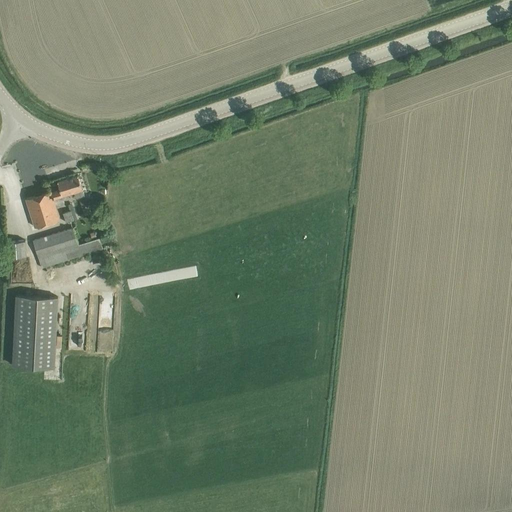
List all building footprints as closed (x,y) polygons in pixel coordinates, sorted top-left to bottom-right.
[(59,188),(51,191),(55,203),(63,200),(62,196),(74,193),(75,197),(84,195),(77,174),(57,179),(59,188)] [(51,189),(25,197),(34,225),(60,218),(55,203),(51,191),(51,189)] [(86,197),(79,199),(81,206),(88,204),(86,197)] [(68,203),(70,210),(62,212),(65,222),(77,218),(74,209),(72,202),(68,203)] [(78,243),(74,229),(72,226),(32,238),(40,266),(102,247),(98,237),(78,243)] [(25,239),(5,240),(6,256),(26,255),(25,239)] [(114,293),(113,282),(105,282),(106,294),(114,293)] [(12,364),(22,364),(54,366),(57,296),(16,294),(12,364)]
